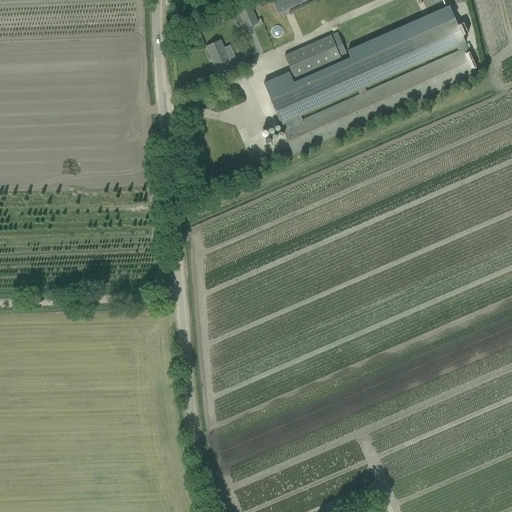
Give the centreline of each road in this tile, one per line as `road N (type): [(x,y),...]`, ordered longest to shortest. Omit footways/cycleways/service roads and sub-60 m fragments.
road 1 (unclassified): [(215,511),(197,450),(158,0)]
road 2 (track): [(182,302),(0,308)]
